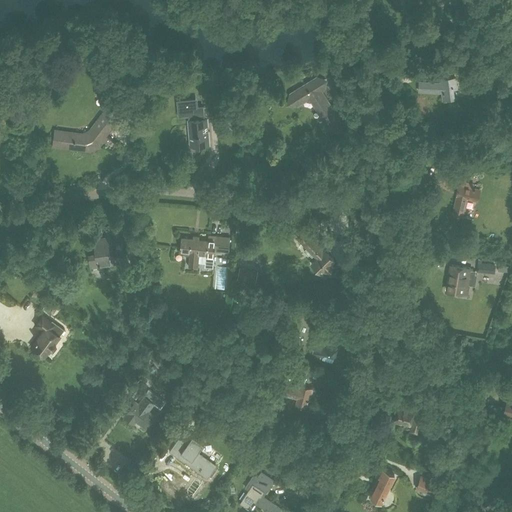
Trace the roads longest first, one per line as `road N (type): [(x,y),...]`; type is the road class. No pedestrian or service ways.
road 1 (unclassified): [(0,237),(46,206),(123,189),(284,202),(394,194)]
road 2 (unclassified): [(325,511),(373,386),(394,194)]
road 3 (unclassified): [(394,194),(355,0)]
road 4 (primary): [(133,511),(0,409)]
